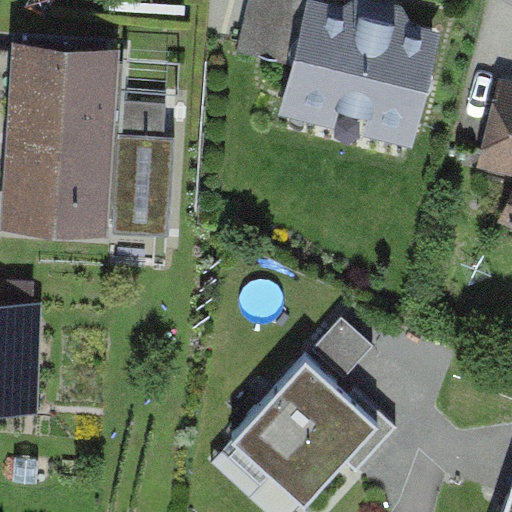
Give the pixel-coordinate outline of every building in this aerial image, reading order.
[(448,29),(331,0),(293,0),(263,122),(416,160),(448,29)] [(122,43),(17,34),(2,229),(106,237),(122,43)] [(0,410),(33,411),(35,304),(0,303),(0,410)] [(352,367),(377,334),(346,310),(321,344),(352,367)] [(311,360),(226,451),(292,511),(308,511),(386,430),(311,360)] [(511,511),(511,456),(495,511),(511,511)]
